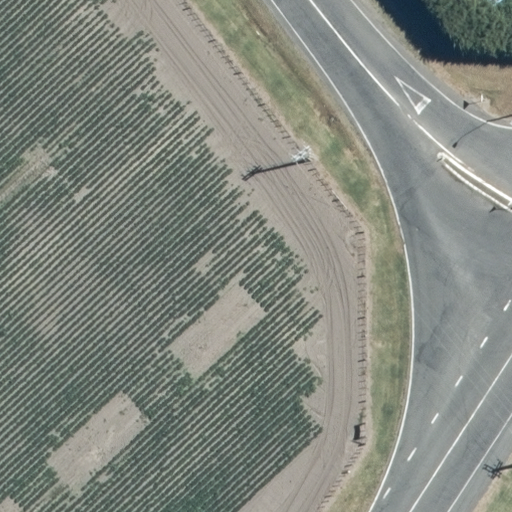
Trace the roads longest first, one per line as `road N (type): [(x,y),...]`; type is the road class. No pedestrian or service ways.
road 1 (unclassified): [(309,0),(464,176),(511,205)]
road 2 (unclassified): [(511,357),(412,511)]
